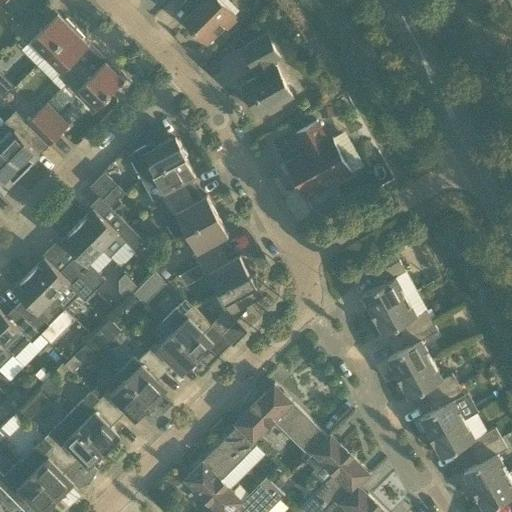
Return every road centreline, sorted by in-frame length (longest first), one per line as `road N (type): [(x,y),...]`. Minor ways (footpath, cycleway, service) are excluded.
road 1 (residential): [(119,496),(298,311),(308,290)]
road 2 (residential): [(308,290),(448,511)]
road 3 (residential): [(0,236),(172,62)]
road 4 (residential): [(291,259),(211,113),(172,62)]
road 5 (residential): [(291,259),(466,161)]
